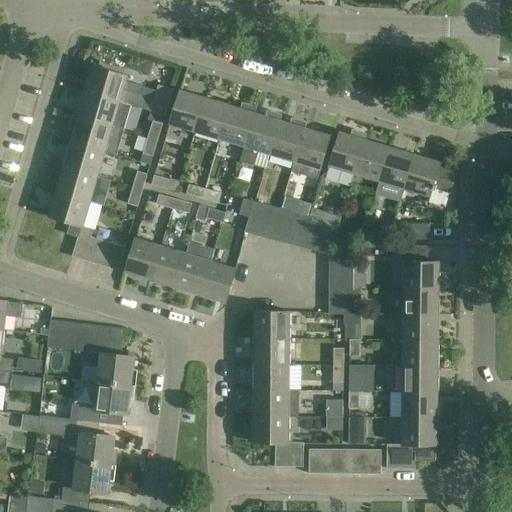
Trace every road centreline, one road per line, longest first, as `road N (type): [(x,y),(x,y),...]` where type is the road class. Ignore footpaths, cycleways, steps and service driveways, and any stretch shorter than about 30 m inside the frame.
road 1 (residential): [(488,148),(71,12)]
road 2 (residential): [(491,27),(71,12)]
road 3 (residential): [(219,486),(482,487)]
road 4 (residential): [(71,12),(0,257)]
road 5 (residential): [(483,398),(488,148)]
road 6 (residential): [(183,330),(0,272)]
road 7 (residential): [(162,511),(183,330)]
road 8 (residential): [(219,486),(216,353),(183,330)]
road 9 (residential): [(488,148),(491,27)]
